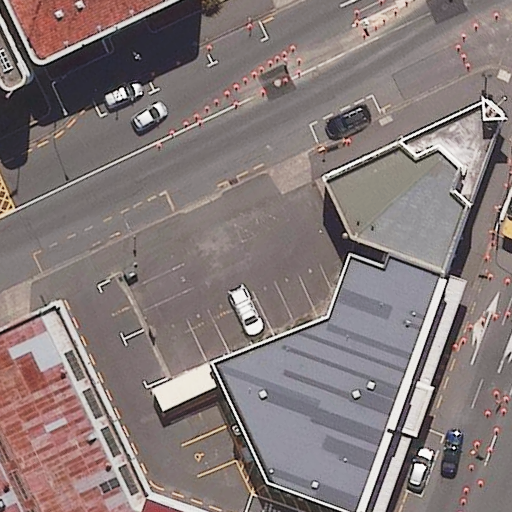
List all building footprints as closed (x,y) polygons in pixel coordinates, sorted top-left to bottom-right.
[(26,0),(0,0),(0,61),(4,60),(19,90),(60,70),(26,0)] [(26,0),(60,70),(206,0),(26,0)] [(479,204),(407,138),(332,173),(364,241),(454,273),(479,204)] [(280,479),(368,510),(454,273),(364,241),(336,318),(229,367),(280,479)] [(0,336),(0,511),(241,511),(243,510),(71,303),(0,336)]
